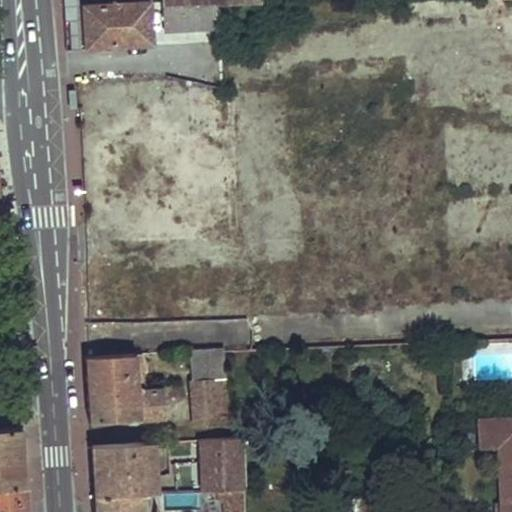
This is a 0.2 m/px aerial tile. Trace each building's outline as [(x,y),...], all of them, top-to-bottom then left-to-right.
[(147,39),(145,0),(138,0),(83,3),(83,5),(78,5),(80,39),(85,39),(85,41),(147,39)] [(215,27),(214,3),(164,5),(161,6),(162,30),(215,27)] [(227,412),(223,347),(189,349),(194,426),(227,425),(227,412)] [(148,360),(148,351),(85,354),(87,389),(88,420),(164,416),(163,398),(182,398),(181,387),(136,389),(134,361),(148,360)] [(243,424),(242,410),(227,412),(227,425),(243,424)] [(511,438),(511,417),(478,418),(479,447),(492,447),(493,439),(498,439),(511,438)] [(0,486),(22,484),(20,455),(18,428),(0,429),(0,486)] [(511,511),(511,438),(498,439),(500,511),(511,511)] [(241,457),(241,439),(194,440),(195,448),(200,449),(201,458),(241,457)] [(155,492),(153,441),(90,443),(92,471),(93,494),(144,492),(155,492)] [(243,488),(241,457),(201,458),(202,490),(206,490),(243,488)] [(0,499),(23,498),(22,484),(0,486),(0,499)] [(243,511),(243,488),(206,490),(208,498),(221,498),(220,511),(243,511)] [(145,511),(144,492),(93,494),(94,511),(145,511)] [(0,511),(23,511),(23,498),(0,499),(0,511)]
